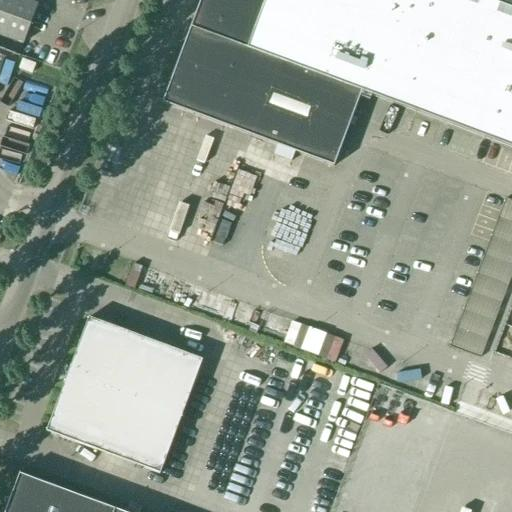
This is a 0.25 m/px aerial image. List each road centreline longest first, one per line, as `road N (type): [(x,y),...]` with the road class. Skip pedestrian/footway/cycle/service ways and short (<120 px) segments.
road 1 (unknown): [(288,300),(363,144),(404,139),(460,166),(483,189),(481,210),(410,348)]
road 2 (unclassified): [(0,339),(126,0)]
road 3 (unknown): [(288,300),(410,348)]
